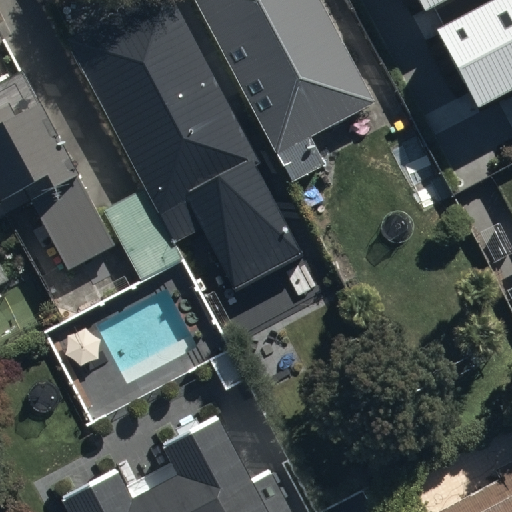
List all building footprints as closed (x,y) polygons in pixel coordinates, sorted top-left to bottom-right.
[(118,0),(64,28),(173,233),(197,221),(235,293),(307,254),(172,0),(118,0)] [(198,0),(289,174),(322,157),(307,129),(375,94),(325,0),(198,0)] [(421,0),(427,11),(446,0),(421,0)] [(511,0),(495,0),(437,30),(477,107),(511,88),(511,0)] [(0,74),(0,339),(32,322),(0,260),(0,202),(24,190),(62,264),(116,235),(138,275),(175,255),(137,183),(98,204),(35,86),(30,89),(17,65),(0,74)] [(120,471),(61,499),(66,511),(290,511),(275,481),(255,491),(219,417),(165,443),(181,477),(134,500),(120,471)] [(511,511),(511,451),(495,460),(500,469),(416,511),(511,511)]
